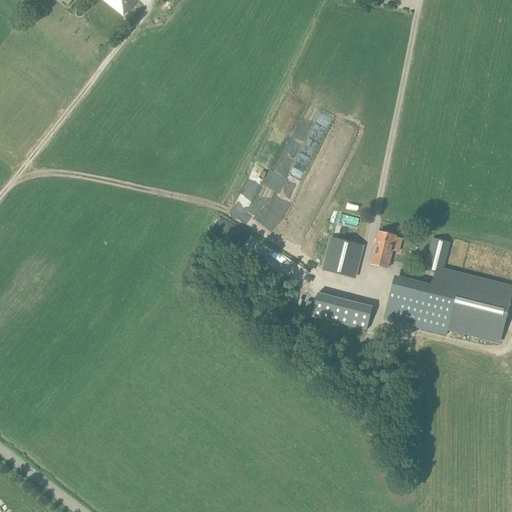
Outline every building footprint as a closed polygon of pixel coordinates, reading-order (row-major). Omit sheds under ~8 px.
[(112,0),(127,11),(135,0),(112,0)] [(336,203),(333,224),(349,226),(352,205),(336,203)] [(235,232),(232,222),(215,226),(219,237),(235,232)] [(245,241),(241,251),(266,262),(273,246),(242,232),(239,238),(245,241)] [(388,268),(396,236),(379,232),(371,264),(388,268)] [(434,279),(440,280),(441,275),(450,243),(434,239),(424,276),(434,279)] [(351,282),(359,249),(328,241),(320,273),(351,282)] [(431,289),(407,283),(396,280),(387,314),(447,329),(447,328),(499,341),(511,294),(441,275),(440,280),(434,279),(431,289)] [(319,295),(314,317),(366,330),(372,308),(319,295)]
